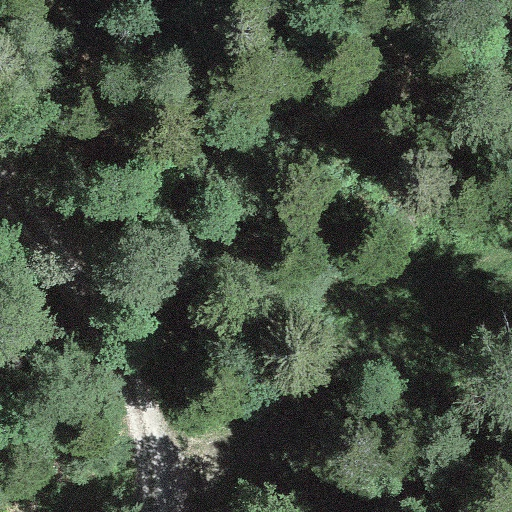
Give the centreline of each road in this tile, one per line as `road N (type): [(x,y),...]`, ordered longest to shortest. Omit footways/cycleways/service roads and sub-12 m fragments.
road 1 (track): [(153,511),(367,347),(511,272)]
road 2 (track): [(152,511),(157,462),(131,380),(67,256),(0,181)]
